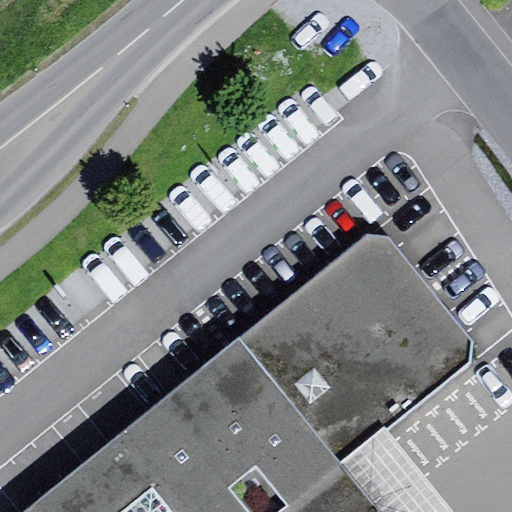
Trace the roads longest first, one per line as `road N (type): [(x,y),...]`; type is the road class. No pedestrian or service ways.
road 1 (secondary): [(0,148),(182,0)]
road 2 (residential): [(511,129),(409,0)]
